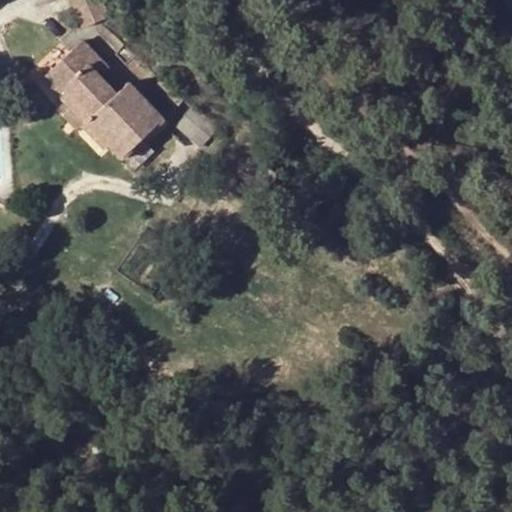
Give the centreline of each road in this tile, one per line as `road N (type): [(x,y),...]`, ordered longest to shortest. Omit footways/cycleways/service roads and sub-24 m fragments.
road 1 (track): [(187,0),(405,212),(484,306),(511,367)]
road 2 (unknown): [(358,167),(269,205),(89,172),(21,256),(0,260)]
